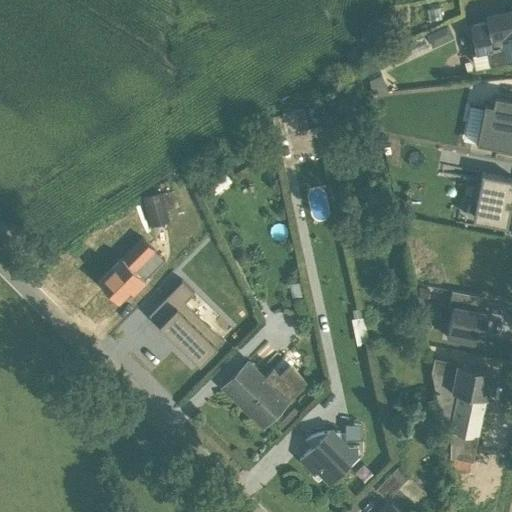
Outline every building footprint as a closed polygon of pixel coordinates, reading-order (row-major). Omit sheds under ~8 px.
[(473,67),(511,60),(511,11),(485,17),(486,23),(469,26),(472,43),(468,44),(473,67)] [(475,141),(511,149),(511,98),(493,95),(491,105),(483,103),(475,141)] [(270,117),(274,137),(306,130),(302,110),(292,112),(292,110),(281,113),(281,115),(270,117)] [(213,171),(207,163),(194,173),(200,181),(213,171)] [(511,178),(482,172),(472,219),(500,224),(505,225),(509,204),(504,203),(505,199),(510,199),(511,189),(511,178)] [(177,207),(173,190),(142,198),(149,227),(168,222),(165,210),(177,207)] [(149,251),(137,240),(97,281),(116,300),(127,289),(131,292),(143,279),(158,263),(149,251)] [(202,361),(222,340),(183,301),(192,292),(180,280),(147,314),(190,356),(193,353),(202,361)] [(482,296),(451,290),(447,307),(451,308),(445,336),(480,344),(484,326),(480,325),(482,312),(479,311),(482,296)] [(355,345),(366,343),(367,342),(362,317),(361,317),(359,308),(351,310),(352,319),(350,319),(355,345)] [(447,465),(467,469),(469,460),(471,459),(490,371),(433,358),(429,372),(439,417),(450,419),(447,432),(447,465)] [(247,360),(221,387),(261,426),(304,382),(287,365),(277,375),(271,369),(264,376),(247,360)] [(395,427),(398,440),(410,437),(407,424),(395,427)] [(310,448),(298,459),(312,473),(310,475),(316,481),(321,476),(328,483),(356,455),(356,446),(349,446),(339,436),(339,431),(334,431),(330,428),(326,431),(318,433),(305,439),(310,448)] [(405,511),(413,503),(398,487),(408,477),(397,466),(374,489),(387,503),(378,511),(405,511)]
